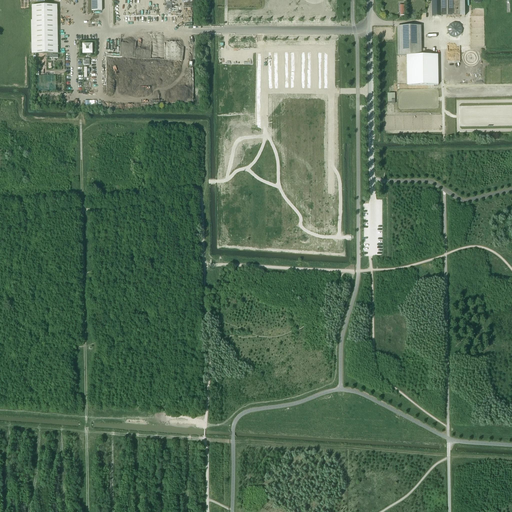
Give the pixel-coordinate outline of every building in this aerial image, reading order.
[(101,0),(91,0),(92,12),(102,11),(101,0)] [(431,0),(431,17),(465,16),(464,0),(431,0)] [(32,6),(33,41),(33,54),(58,54),(57,5),(32,6)] [(398,26),(398,56),(406,56),(407,86),(438,86),(437,55),(421,56),(421,26),(398,26)] [(83,48),(81,48),(81,51),(83,51),(83,54),(92,54),(92,44),(82,44),(83,48)] [(226,68),(226,90),(248,90),(248,68),(226,68)] [(326,175),(314,175),(314,193),(326,193),(326,175)]
